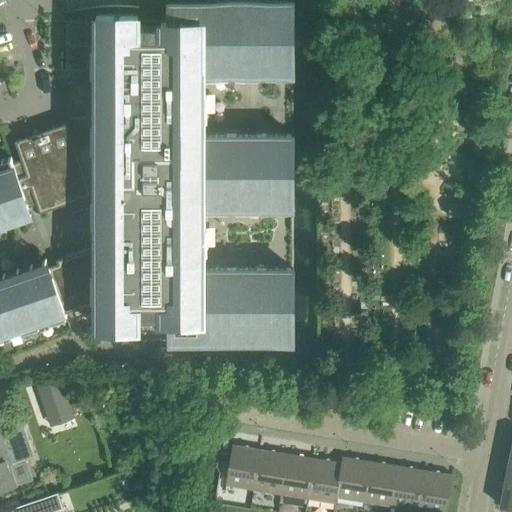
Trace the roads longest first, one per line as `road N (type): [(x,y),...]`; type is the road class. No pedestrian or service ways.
road 1 (residential): [(239,415),(486,457)]
road 2 (residential): [(11,0),(42,100),(0,114)]
road 3 (residential): [(486,457),(511,329)]
